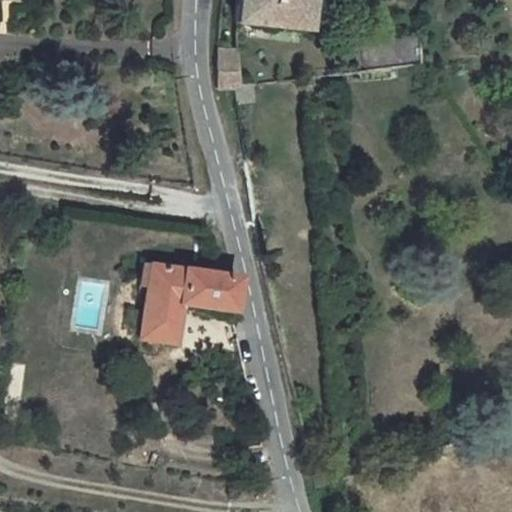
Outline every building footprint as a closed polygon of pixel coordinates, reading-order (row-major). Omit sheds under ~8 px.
[(306,0),(236,0),(233,26),(303,34),(306,0)] [(418,66),(417,42),(358,50),(361,73),(418,66)] [(212,69),(214,90),(230,90),(238,89),(235,51),(214,51),(212,69)] [(238,89),(230,90),(233,104),(250,101),(249,87),(238,88),(238,89)] [(135,340),(171,346),(177,306),(226,314),(229,315),(235,281),(220,279),(147,267),(140,266),(137,285),(144,286),(135,340)]
